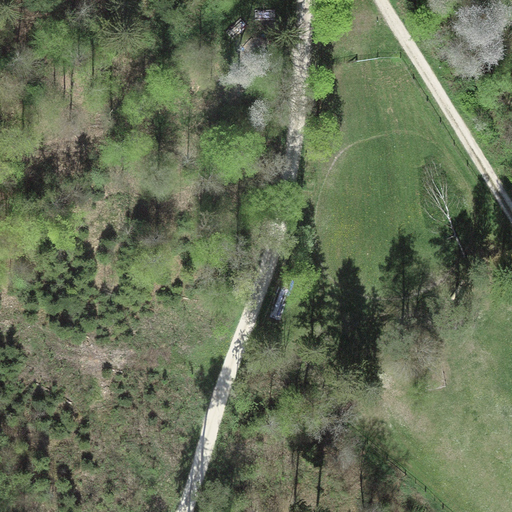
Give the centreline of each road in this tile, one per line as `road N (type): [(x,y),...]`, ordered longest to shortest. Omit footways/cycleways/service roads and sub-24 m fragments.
road 1 (track): [(301,0),(291,158),(181,511)]
road 2 (track): [(511,216),(380,0)]
